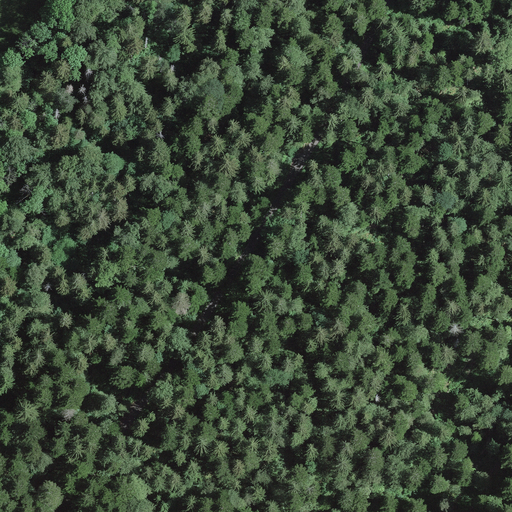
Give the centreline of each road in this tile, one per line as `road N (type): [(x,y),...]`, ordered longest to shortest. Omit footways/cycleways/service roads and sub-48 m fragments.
road 1 (track): [(57,511),(204,322),(361,60),(386,0)]
road 2 (track): [(0,418),(106,287),(266,0)]
